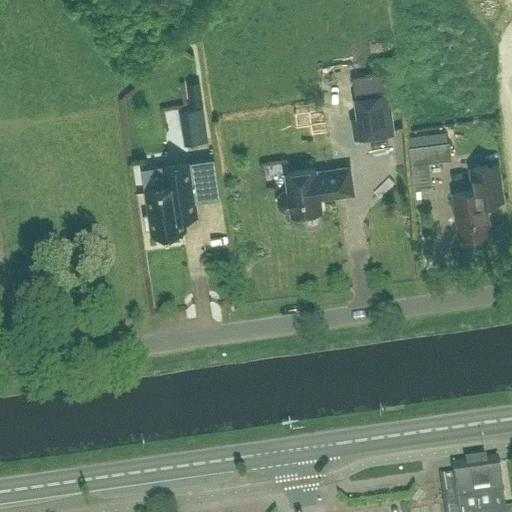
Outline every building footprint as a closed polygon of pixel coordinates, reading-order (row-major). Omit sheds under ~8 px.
[(352,76),(353,80),(361,137),(392,132),(383,75),(383,71),(352,76)] [(185,143),(207,139),(202,107),(180,110),(185,143)] [(190,161),(163,165),(166,183),(145,186),(149,212),(144,213),(146,227),(151,226),(152,233),(186,228),(184,216),(198,214),(190,161)] [(461,233),(489,229),(485,200),(502,197),(497,161),(472,165),(475,187),(455,190),(461,233)] [(290,209),(292,208),(293,212),(321,208),(319,196),(353,191),(349,165),(315,170),(315,167),(287,171),(289,189),(287,189),(284,190),(281,192),(279,195),(278,199),(279,202),(281,205),(283,207),(286,209),(290,209)] [(498,463),(453,470),(458,503),(444,505),(445,511),(511,511),(506,511),(504,511),(502,497),(503,497),(498,463)]
